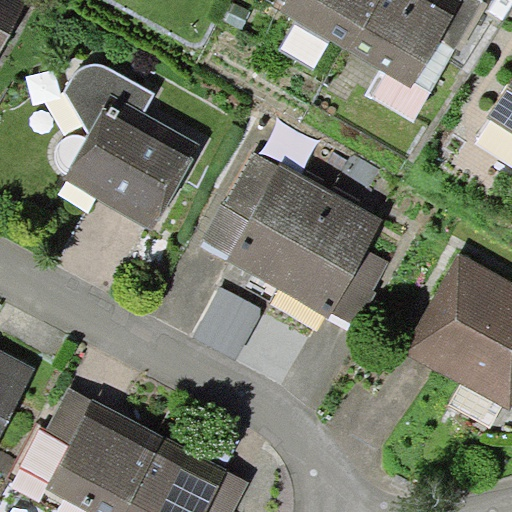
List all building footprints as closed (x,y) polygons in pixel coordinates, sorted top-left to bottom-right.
[(0,0),(0,47),(27,0),(0,0)] [(280,9),(351,51),(380,0),(283,0),(285,1),(280,9)] [(460,0),(380,0),(351,51),(411,87),(416,81),(440,40),(462,1),(460,0)] [(455,49),(483,0),(482,0),(460,0),(462,1),(440,40),(455,49)] [(250,11),(234,2),(225,19),(241,28),(250,11)] [(440,40),(416,81),(431,90),(455,49),(440,40)] [(89,131),(86,136),(66,173),(64,178),(67,179),(97,199),(151,230),(202,144),(144,111),(153,92),(108,67),(105,65),(102,64),(98,63),(92,63),(88,64),(83,66),(78,68),(74,72),(71,77),(64,90),(65,92),(89,131)] [(511,78),(488,119),(511,133),(511,78)] [(62,170),(66,173),(86,136),(83,135),(81,134),(77,133),(72,133),(67,134),(61,138),(57,142),(55,148),(54,154),(55,160),(58,166),(62,170)] [(229,253),(278,165),(253,151),(223,206),(221,204),(202,238),(229,253)] [(229,253),(226,257),(327,317),(331,310),(366,249),(383,219),(281,161),(278,165),(229,253)] [(88,212),(97,199),(67,179),(58,194),(88,212)] [(390,262),(366,249),(331,310),(352,324),(390,262)] [(405,351),(461,384),(503,406),(511,410),(511,407),(511,283),(460,254),(405,351)] [(308,334),(220,286),(193,335),(281,383),(308,334)] [(0,435),(35,369),(0,350),(0,435)] [(489,426),(503,406),(461,384),(450,403),(489,426)] [(44,430),(68,443),(90,399),(67,387),(44,430)] [(92,396),(90,399),(68,443),(45,488),(65,499),(89,511),(126,511),(165,435),(92,396)] [(39,428),(11,484),(39,500),(45,488),(68,443),(44,430),(39,428)] [(204,511),(226,470),(227,468),(165,435),(126,511),(204,511)] [(232,511),(249,482),(226,470),(204,511),(232,511)] [(89,511),(65,499),(57,511),(89,511)]
